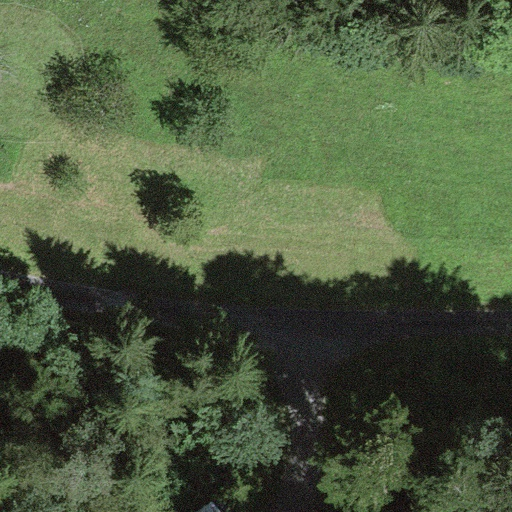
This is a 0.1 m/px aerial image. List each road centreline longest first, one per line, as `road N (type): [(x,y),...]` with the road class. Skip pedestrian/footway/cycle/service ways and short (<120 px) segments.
road 1 (residential): [(511,318),(304,318),(89,301),(0,278)]
road 2 (track): [(274,511),(292,467),(291,390),(255,314)]
